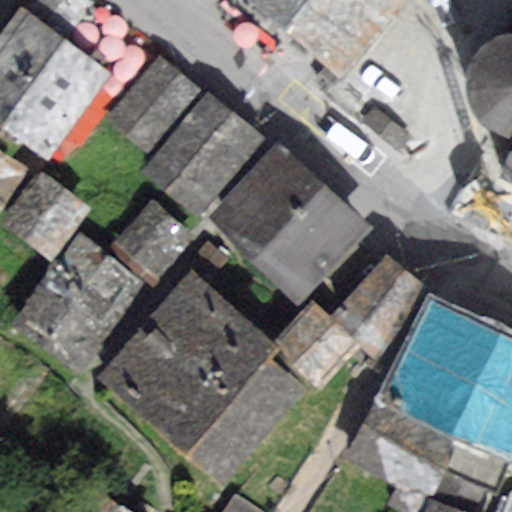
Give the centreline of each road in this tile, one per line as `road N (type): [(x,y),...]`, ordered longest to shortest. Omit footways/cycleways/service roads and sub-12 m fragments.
road 1 (residential): [(290,511),(456,254)]
road 2 (tertiary): [(197,46),(426,230)]
road 3 (residential): [(426,230),(446,183),(435,98),(440,73),(462,26),(488,0)]
